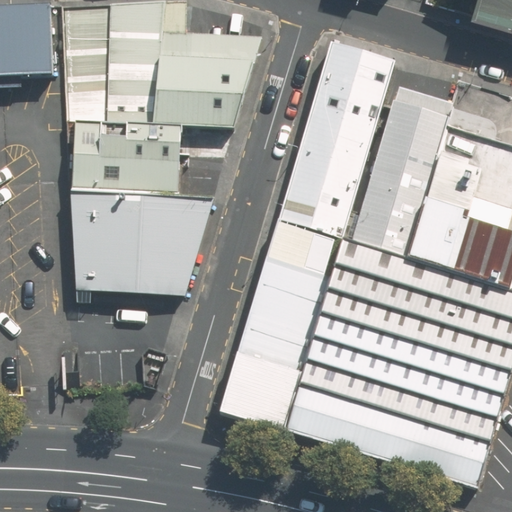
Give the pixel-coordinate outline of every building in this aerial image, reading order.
[(511,0),(480,0),(477,11),(511,21),(511,0)] [(163,31),(186,32),(188,8),(165,12),(164,18),(163,31)] [(110,12),(66,14),(69,122),(75,122),(108,124),(110,12)] [(165,12),(110,12),(108,124),(155,127),(159,75),(163,31),(164,18),(165,12)] [(0,28),(53,25),(53,13),(32,14),(0,14),(0,28)] [(0,74),(57,73),(53,25),(0,28),(0,74)] [(186,32),(163,31),(159,75),(247,80),(262,35),(186,32)] [(283,224),(345,242),(396,67),(335,49),(283,224)] [(159,75),(155,127),(183,129),(233,132),(247,80),(159,75)] [(447,120),(391,104),(349,246),(405,262),(447,120)] [(181,197),(183,129),(155,127),(108,124),(75,122),(71,192),(181,197)] [(437,154),(405,262),(455,277),(486,169),(437,154)] [(71,192),(77,293),(183,298),(213,198),(181,197),(71,192)] [(511,361),(511,294),(342,245),(333,278),(287,433),(475,488),(511,361)] [(225,415),(287,433),(333,278),(271,260),(225,415)]
